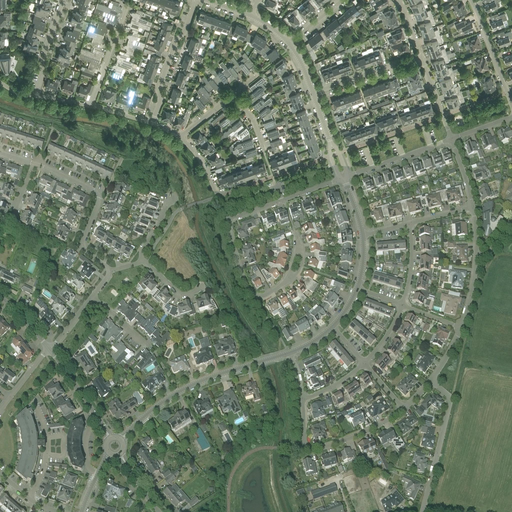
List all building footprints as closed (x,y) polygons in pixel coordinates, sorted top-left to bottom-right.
[(40,0),(40,2),(41,2),(40,5),(51,9),(52,5),(50,4),(50,2),(48,2),(48,0),(40,0)] [(87,12),(89,7),(87,6),(88,3),(80,0),(77,0),(76,3),(79,4),(78,6),(81,7),(80,10),(87,12)] [(121,9),(122,7),(119,6),(120,3),(112,0),(111,2),(113,3),(111,8),(98,3),(96,7),(118,15),(120,12),(121,12),(122,9),(121,9)] [(166,0),(164,7),(171,9),(174,1),(172,0),(171,0),(166,0)] [(267,0),(265,5),(267,6),(266,8),(275,13),(276,12),(276,11),(276,10),(276,9),(275,9),(275,8),(274,8),(274,7),(277,0),(267,0)] [(308,3),(304,6),(310,14),(311,13),(313,12),(313,11),(314,10),(315,9),(314,8),(317,6),(311,0),(307,0),(308,0),(308,1),(308,2),(308,3)] [(377,11),(387,6),(385,3),(388,1),(388,0),(376,0),(377,3),(374,5),(377,11)] [(428,3),(426,0),(417,0),(419,3),(411,6),(412,10),(413,10),(414,12),(425,8),(424,5),(428,3)] [(492,0),(493,1),(484,6),(487,12),(492,10),(492,11),(495,10),(495,9),(498,8),(498,7),(500,5),(498,2),(500,0),(492,0)] [(171,9),(169,13),(174,13),(179,15),(181,9),(182,6),(179,5),(180,2),(176,1),(174,1),(171,9)] [(461,5),(459,1),(453,4),(455,10),(457,9),(460,15),(467,11),(463,3),(461,5)] [(364,8),(361,4),(359,2),(355,5),(354,4),(353,5),(352,5),(351,5),(351,6),(350,7),(349,8),(355,15),(358,12),(361,16),(363,16),(365,14),(364,13),(366,11),(364,8)] [(444,12),(451,8),(448,3),(442,7),(444,12)] [(37,8),(35,13),(38,14),(42,16),(44,16),(45,13),(48,14),(49,12),(50,12),(51,9),(40,5),(39,8),(37,8)] [(306,17),(310,14),(304,6),(300,10),(300,9),(299,9),(298,8),(297,8),(296,9),(295,9),(294,10),(301,19),(304,17),(305,18),(306,17)] [(118,22),(119,19),(117,19),(118,15),(96,7),(94,12),(108,17),(106,22),(105,21),(104,23),(105,23),(112,26),(113,23),(116,24),(117,22),(118,22)] [(345,13),(341,16),(349,26),(353,23),(353,21),(351,18),(355,15),(349,8),(348,9),(347,9),(346,10),(345,10),(345,11),(344,12),(345,13)] [(427,11),(425,8),(414,12),(415,15),(416,19),(424,16),(425,19),(433,16),(430,10),(427,11)] [(142,14),(143,11),(137,9),(136,12),(134,11),(134,12),(133,12),(132,12),(131,13),(131,14),(131,15),(132,15),(132,16),(133,16),(132,19),(151,26),(152,23),(152,22),(141,18),(142,14)] [(85,18),(87,12),(80,10),(79,12),(76,12),(76,13),(73,12),(72,16),(82,20),(83,17),(85,18)] [(294,10),(292,11),(292,12),(292,13),(292,14),(292,15),(293,15),(289,18),(289,17),(288,17),(287,17),(286,17),(285,17),(284,17),(284,18),(291,26),(293,24),(294,26),(300,22),(299,21),(301,19),(294,10)] [(391,12),(390,10),(386,12),(382,13),(384,17),(381,18),(383,22),(382,22),(387,20),(396,16),(395,15),(396,14),(395,12),(394,12),(393,10),(391,12)] [(207,14),(205,13),(201,11),(199,17),(196,16),(194,22),(197,23),(198,21),(204,23),(207,14)] [(0,26),(1,26),(3,26),(3,24),(6,24),(6,20),(10,20),(11,13),(9,13),(4,13),(4,16),(0,16),(0,15),(0,26)] [(501,28),(501,27),(505,26),(503,21),(507,19),(505,13),(499,16),(500,19),(491,22),(494,29),(498,28),(499,29),(501,28)] [(210,25),(213,16),(211,16),(211,15),(207,14),(204,23),(203,25),(205,26),(206,24),(210,25)] [(35,15),(33,20),(34,21),(33,24),(44,28),(45,25),(46,22),(41,20),(42,17),(37,16),(35,15)] [(81,29),(83,24),(81,23),(82,20),(72,16),(71,19),(71,20),(70,22),(75,24),(74,27),(79,29),(81,29)] [(215,17),(213,16),(210,25),(214,26),(213,29),(215,29),(216,27),(219,18),(215,16),(215,17)] [(345,24),(346,23),(349,26),(341,16),(337,19),(336,18),(335,19),(334,19),(333,20),(332,21),(331,22),(337,29),(341,26),(343,30),(347,27),(345,24)] [(398,23),(399,22),(398,20),(397,20),(395,17),(396,16),(387,20),(382,22),(384,25),(389,23),(391,27),(398,24),(398,23)] [(422,31),(433,27),(431,24),(435,22),(433,16),(425,19),(426,22),(418,25),(420,29),(421,29),(422,31)] [(171,30),(173,25),(166,22),(167,20),(159,17),(158,20),(163,22),(161,26),(171,30)] [(216,27),(215,29),(221,32),(222,29),(225,21),(223,20),(223,19),(219,18),(216,27)] [(151,26),(132,19),(131,23),(130,22),(129,22),(128,23),(128,24),(128,25),(128,26),(129,26),(129,27),(133,28),(132,31),(134,32),(138,33),(139,30),(140,27),(150,30),(151,26)] [(107,29),(107,27),(104,26),(105,23),(104,23),(97,20),(97,22),(99,23),(97,28),(90,25),(88,30),(104,36),(105,32),(107,32),(108,30),(107,29)] [(465,20),(464,21),(455,24),(458,31),(462,29),(464,33),(474,29),(472,24),(471,22),(466,24),(466,23),(465,21),(465,20)] [(221,32),(227,34),(228,31),(231,22),(227,21),(225,21),(222,29),(221,32)] [(337,29),(331,22),(330,23),(329,23),(328,24),(327,25),(328,25),(326,26),(327,27),(323,30),(328,37),(331,40),(332,39),(335,37),(335,35),(334,33),(333,32),(337,29)] [(31,27),(29,32),(36,35),(37,32),(40,33),(40,31),(43,32),(44,28),(33,24),(32,27),(31,27)] [(231,26),(228,34),(233,35),(232,38),(236,40),(238,36),(242,27),(239,24),(238,25),(237,25),(236,27),(231,26)] [(171,30),(161,26),(159,26),(158,28),(161,29),(160,32),(169,35),(171,30)] [(247,40),(251,35),(247,32),(248,29),(247,29),(247,28),(242,27),(238,36),(244,39),(247,40)] [(434,31),(433,27),(422,31),(422,34),(423,38),(431,35),(432,38),(440,35),(438,29),(434,31)] [(79,36),(81,31),(79,30),(74,28),(73,32),(68,30),(67,32),(66,32),(65,35),(75,39),(76,36),(79,36)] [(103,43),(104,40),(102,39),(104,36),(88,30),(86,35),(94,37),(92,42),(90,41),(89,43),(94,45),(97,46),(98,43),(102,44),(102,42),(103,43)] [(328,37),(323,30),(319,34),(318,32),(317,33),(316,33),(315,34),(314,35),(315,35),(313,36),(319,43),(323,40),(323,41),(328,37)] [(400,31),(400,30),(396,31),(397,33),(395,33),(392,34),(394,38),(389,40),(391,45),(402,42),(401,38),(404,37),(402,31),(400,31)] [(508,46),(507,45),(511,44),(509,38),(511,37),(511,32),(511,31),(505,33),(506,37),(497,40),(500,47),(504,45),(505,46),(508,46)] [(29,32),(27,38),(28,38),(27,41),(38,45),(40,41),(37,40),(38,39),(35,38),(36,35),(29,32)] [(139,34),(138,33),(134,32),(133,34),(131,34),(130,34),(129,34),(128,35),(128,36),(128,37),(128,38),(129,38),(128,41),(144,47),(145,43),(137,40),(139,34)] [(167,40),(169,35),(160,32),(158,37),(167,40)] [(262,37),(258,34),(258,35),(256,34),(255,37),(251,35),(247,40),(251,42),(256,46),(262,37)] [(75,48),(76,43),(74,42),(75,39),(65,35),(64,39),(66,40),(66,42),(68,43),(67,46),(75,48)] [(428,50),(439,46),(438,43),(442,41),(440,35),(432,38),(433,41),(425,44),(427,48),(428,50)] [(191,38),(189,43),(200,47),(202,42),(203,39),(195,36),(194,39),(191,38)] [(319,43),(313,36),(312,37),(311,37),(310,38),(310,39),(308,40),(310,42),(305,45),(310,52),(316,47),(315,46),(319,43)] [(474,51),(477,50),(481,48),(477,36),(468,40),(472,51),(473,51),(474,51)] [(153,40),(153,41),(156,42),(165,45),(167,40),(158,37),(157,40),(155,39),(153,40)] [(262,54),(269,47),(265,43),(267,41),(265,40),(266,39),(262,37),(256,46),(259,48),(258,52),(262,54)] [(25,44),(23,50),(25,50),(30,52),(31,49),(36,51),(37,48),(38,45),(27,41),(26,44),(25,44)] [(144,47),(128,41),(127,45),(126,45),(125,45),(124,45),(124,46),(124,47),(124,48),(125,48),(126,49),(125,49),(127,50),(126,53),(133,55),(134,52),(133,52),(134,48),(142,51),(144,47)] [(164,50),(165,45),(156,42),(154,47),(146,44),(145,47),(156,51),(157,48),(164,50)] [(403,45),(402,42),(391,45),(393,51),(398,50),(399,53),(404,52),(404,53),(407,52),(407,50),(409,50),(407,43),(403,45)] [(198,56),(199,53),(200,47),(189,43),(188,49),(190,50),(189,53),(198,56)] [(104,54),(104,52),(101,50),(102,48),(97,46),(94,45),(93,47),(95,47),(94,52),(82,48),(80,53),(100,60),(102,56),(103,57),(104,54)] [(73,54),(75,48),(67,46),(66,49),(64,48),(63,49),(60,49),(59,52),(69,56),(70,53),(73,54)] [(441,50),(439,46),(428,50),(429,53),(430,57),(438,54),(439,57),(447,54),(445,48),(441,50)] [(273,50),(269,47),(262,54),(265,58),(269,57),(271,60),(279,53),(277,49),(276,49),(275,48),(273,50)] [(160,62),(161,57),(155,55),(156,52),(151,50),(145,48),(144,51),(152,54),(150,59),(160,62)] [(377,61),(383,59),(382,58),(385,57),(382,48),(373,51),(377,61)] [(133,55),(126,53),(122,51),(120,50),(119,53),(120,53),(119,54),(118,54),(117,54),(117,55),(116,56),(117,57),(117,58),(118,58),(117,61),(136,68),(138,64),(126,60),(127,56),(130,57),(131,57),(132,57),(132,56),(133,56),(133,55)] [(368,53),(372,63),(377,61),(373,51),(368,53)] [(68,66),(70,60),(68,59),(69,56),(59,52),(58,55),(58,56),(58,58),(63,60),(62,63),(66,65),(68,66)] [(255,65),(249,57),(245,52),(242,55),(244,58),(245,58),(247,60),(243,63),(242,62),(239,64),(243,68),(243,69),(246,73),(250,70),(249,69),(255,65)] [(9,55),(9,53),(1,54),(1,55),(1,58),(0,58),(0,59),(1,63),(1,64),(1,65),(1,66),(1,67),(2,67),(2,68),(2,69),(3,69),(3,70),(4,71),(5,71),(5,72),(6,74),(7,75),(8,75),(8,74),(9,74),(9,73),(10,66),(14,56),(13,56),(12,56),(12,55),(11,55),(10,55),(9,55)] [(80,53),(79,57),(90,62),(89,65),(88,68),(85,67),(84,70),(89,72),(90,69),(94,70),(95,67),(98,69),(99,67),(100,67),(101,64),(99,63),(100,60),(80,53)] [(203,58),(198,56),(189,53),(188,56),(186,54),(184,60),(191,63),(193,59),(194,60),(198,59),(199,60),(202,62),(203,58)] [(366,65),(372,63),(368,53),(363,55),(366,65)] [(435,69),(446,65),(445,62),(449,60),(447,54),(439,57),(440,60),(432,63),(433,67),(434,66),(435,69)] [(358,59),(361,67),(366,65),(363,55),(357,56),(358,59)] [(243,68),(239,64),(233,56),(230,59),(232,62),(233,62),(235,64),(231,67),(230,66),(228,68),(232,73),(232,74),(235,77),(239,74),(238,73),(243,69),(243,68)] [(483,60),(482,56),(474,59),(479,72),(489,68),(485,59),(483,60)] [(278,75),(281,73),(287,70),(285,65),(287,63),(286,62),(287,61),(283,58),(275,64),(278,68),(275,71),(278,75)] [(158,67),(160,62),(150,59),(148,64),(158,67)] [(356,69),(361,67),(358,59),(353,61),(356,69)] [(184,60),(182,66),(184,67),(183,69),(191,72),(192,69),(189,68),(190,68),(191,63),(184,60)] [(349,60),(343,62),(346,72),(352,70),(349,63),(350,63),(349,60)] [(113,66),(113,67),(113,68),(114,68),(114,69),(116,70),(115,72),(120,74),(121,74),(123,68),(131,71),(131,70),(135,72),(135,71),(136,68),(117,61),(116,65),(115,64),(114,64),(114,65),(113,65),(113,66)] [(232,73),(228,68),(222,61),(219,64),(222,67),(223,67),(224,69),(221,72),(220,71),(217,73),(223,81),(224,82),(228,79),(227,78),(232,74),(232,73)] [(343,62),(337,64),(341,74),(346,72),(343,62)] [(156,72),(158,67),(148,64),(146,69),(156,72)] [(336,76),(341,74),(337,64),(332,66),(336,76)] [(223,81),(217,73),(211,65),(208,68),(213,74),(214,74),(215,76),(212,79),(211,78),(208,80),(214,88),(215,89),(219,86),(218,85),(223,81)] [(446,65),(435,69),(436,71),(435,72),(437,76),(441,74),(445,73),(446,76),(454,73),(453,72),(451,67),(448,68),(446,65)] [(330,78),(336,76),(332,66),(327,68),(330,78)] [(325,80),(330,78),(327,68),(323,69),(322,70),(322,71),(322,72),(325,80)] [(83,69),(81,74),(91,78),(92,73),(89,72),(84,70),(83,69)] [(154,77),(156,72),(146,69),(145,74),(154,77)] [(191,72),(183,69),(182,72),(180,71),(178,77),(186,80),(187,75),(190,76),(190,75),(192,76),(193,73),(191,72)] [(281,73),(280,74),(282,79),(284,78),(285,82),(295,79),(294,74),(293,75),(293,73),(290,74),(287,70),(281,73)] [(415,73),(413,72),(405,75),(404,77),(405,79),(406,80),(410,78),(411,82),(420,79),(419,78),(420,77),(420,76),(419,74),(418,74),(417,72),(415,73)] [(138,77),(137,80),(139,81),(140,81),(145,83),(151,85),(152,82),(152,83),(154,77),(145,74),(141,73),(139,77),(138,77)] [(444,80),(439,82),(440,85),(441,85),(442,88),(453,84),(452,80),(456,79),(454,74),(454,73),(446,76),(447,79),(444,80)] [(214,88),(208,80),(204,75),(201,78),(204,81),(205,81),(206,83),(203,86),(202,85),(199,87),(200,88),(206,96),(210,93),(209,92),(214,88)] [(487,79),(486,76),(480,78),(481,82),(482,81),(486,92),(487,91),(487,93),(492,91),(492,90),(496,88),(493,81),(492,81),(491,78),(487,79)] [(185,89),(186,86),(184,85),(186,80),(178,77),(176,82),(179,83),(178,86),(185,89)] [(262,77),(250,87),(252,90),(253,92),(252,93),(255,96),(263,90),(264,89),(266,88),(262,83),(265,81),(262,77)] [(60,86),(61,82),(62,81),(56,79),(55,82),(48,80),(46,87),(55,91),(57,85),(60,86)] [(63,84),(62,89),(66,90),(65,91),(67,92),(71,93),(72,91),(75,92),(76,87),(79,81),(73,79),(72,83),(65,80),(63,84)] [(286,93),(295,90),(294,86),(297,85),(296,83),(297,83),(295,79),(285,82),(286,86),(284,88),(286,93)] [(420,80),(420,79),(411,82),(413,86),(409,88),(411,95),(420,92),(418,87),(422,86),(421,84),(422,84),(422,83),(422,80),(421,80),(420,80)] [(396,87),(393,80),(390,81),(390,80),(385,82),(388,93),(389,93),(397,90),(396,87)] [(383,94),(388,93),(385,82),(379,84),(383,94)] [(79,85),(77,89),(79,90),(78,94),(86,97),(88,92),(91,93),(94,85),(89,83),(88,87),(85,86),(85,87),(81,85),(79,85)] [(378,96),(383,94),(379,84),(374,86),(378,96)] [(454,87),(453,84),(442,88),(443,90),(442,91),(444,94),(451,92),(452,95),(460,92),(458,86),(454,87)] [(188,90),(185,89),(178,86),(177,89),(174,88),(172,93),(180,96),(182,91),(187,93),(188,90)] [(372,98),(378,96),(374,86),(368,88),(372,98)] [(104,89),(101,99),(108,101),(108,99),(113,101),(114,99),(116,94),(117,91),(111,89),(105,87),(104,89)] [(200,88),(197,91),(199,94),(200,94),(202,96),(198,99),(197,98),(194,100),(202,109),(205,106),(204,105),(210,100),(206,96),(200,88)] [(366,101),(372,98),(368,88),(363,90),(366,97),(365,98),(366,101)] [(119,97),(118,102),(120,103),(120,104),(125,106),(126,104),(130,105),(131,100),(135,91),(130,89),(128,94),(125,93),(124,96),(120,95),(119,97)] [(262,95),(266,93),(263,90),(255,96),(251,100),(254,104),(253,105),(256,109),(257,108),(265,101),(263,99),(262,100),(259,97),(262,95)] [(297,94),(295,90),(286,93),(288,98),(291,98),(292,102),(302,98),(301,94),(300,94),(300,92),(297,94)] [(362,99),(360,91),(354,93),(358,103),(364,101),(363,98),(362,99)] [(459,106),(458,103),(460,103),(459,99),(463,98),(460,92),(452,95),(453,98),(446,100),(447,104),(448,104),(449,107),(453,105),(455,108),(459,106)] [(180,106),(181,103),(178,102),(180,96),(172,93),(170,99),(173,100),(172,103),(180,106)] [(352,105),(358,103),(354,93),(349,95),(352,105)] [(347,107),(352,105),(349,95),(343,97),(347,107)] [(136,103),(135,108),(141,110),(141,109),(143,110),(145,106),(148,107),(148,106),(151,98),(146,96),(144,100),(138,98),(136,103)] [(342,109),(347,107),(343,97),(338,99),(341,107),(342,109)] [(269,103),(272,101),(269,98),(265,101),(257,108),(260,112),(259,113),(262,117),(263,116),(271,109),(269,107),(268,107),(266,105),(268,103),(269,103)] [(293,112),(302,109),(301,105),(304,104),(303,102),(304,102),(302,98),(292,102),(293,105),(291,107),(293,112)] [(335,109),(341,107),(338,99),(332,101),(335,109)] [(430,114),(433,113),(434,112),(430,103),(425,104),(429,115),(429,114),(430,114)] [(275,111),(278,109),(278,108),(279,107),(278,104),(271,109),(263,116),(265,122),(264,122),(265,127),(267,126),(276,123),(275,120),(274,120),(271,114),(274,111),(275,111)] [(429,115),(425,104),(420,106),(423,116),(424,116),(427,115),(428,115),(429,115)] [(420,118),(422,116),(423,116),(420,106),(415,108),(419,119),(418,118),(420,117),(420,118)] [(185,126),(191,110),(187,108),(184,117),(184,116),(181,118),(176,116),(173,125),(178,127),(178,126),(182,127),(182,125),(185,126)] [(419,119),(415,108),(410,110),(413,120),(414,119),(417,119),(416,118),(417,118),(418,118),(418,119),(419,119)] [(169,112),(165,110),(161,120),(166,121),(166,120),(170,121),(171,119),(174,120),(177,112),(172,111),(169,112)] [(299,119),(307,116),(307,114),(306,110),(297,113),(299,119)] [(397,124),(400,122),(401,122),(397,110),(391,112),(392,114),(396,125),(396,124),(397,123),(397,124)] [(410,121),(412,120),(413,120),(410,110),(405,112),(408,122),(409,122),(408,122),(410,121)] [(227,116),(223,112),(211,122),(214,125),(217,123),(217,122),(219,120),(221,123),(220,124),(222,126),(229,121),(231,119),(228,115),(227,116)] [(408,122),(405,112),(399,114),(403,123),(404,123),(406,123),(406,122),(407,122),(408,122),(408,123),(408,122)] [(396,125),(392,114),(386,116),(390,127),(394,126),(394,125),(395,124),(396,125)] [(239,120),(235,116),(231,119),(229,121),(233,126),(231,128),(230,127),(227,130),(228,130),(227,131),(226,131),(224,133),(223,134),(225,136),(229,133),(234,130),(242,124),(243,123),(240,119),(239,120)] [(308,119),(307,116),(299,119),(301,126),(310,122),(309,118),(308,119)] [(387,129),(390,127),(386,116),(381,118),(385,129),(385,128),(386,128),(387,129)] [(385,129),(381,118),(375,120),(379,130),(380,129),(383,129),(383,128),(385,129)] [(279,126),(283,125),(282,121),(276,123),(267,126),(268,131),(267,132),(269,136),(270,136),(280,132),(279,132),(278,129),(277,130),(276,126),(278,126),(279,126)] [(303,132),(312,129),(311,126),(312,126),(310,122),(301,126),(303,132)] [(375,134),(377,133),(378,132),(375,122),(370,124),(373,135),(374,135),(373,134),(375,133),(375,134)] [(367,125),(366,123),(364,124),(365,126),(368,136),(369,136),(372,135),(371,135),(372,135),(373,134),(373,135),(370,124),(367,125)] [(245,128),(242,124),(234,130),(229,133),(232,137),(235,134),(235,133),(237,132),(239,134),(238,135),(240,138),(241,137),(248,131),(248,132),(249,131),(246,127),(245,128)] [(365,138),(367,136),(368,136),(365,126),(360,128),(363,139),(363,138),(364,137),(365,137),(365,138)] [(357,129),(356,127),(354,128),(358,140),(359,139),(361,139),(361,138),(363,138),(363,139),(360,128),(357,129)] [(355,141),(357,140),(358,140),(354,128),(352,129),(352,131),(349,132),(353,142),(354,141),(355,141)] [(283,136),(286,134),(289,133),(288,129),(279,132),(280,132),(270,136),(272,141),(271,141),(272,146),(281,143),(283,142),(282,139),(280,139),(279,136),(282,135),(283,136)] [(313,131),(312,129),(303,132),(305,138),(315,134),(313,130),(313,131)] [(353,142),(349,132),(349,130),(342,132),(343,136),(345,135),(345,137),(344,137),(344,138),(344,139),(344,140),(345,141),(345,142),(346,142),(347,142),(348,143),(349,143),(351,143),(351,142),(353,142)] [(511,137),(509,130),(509,131),(506,132),(505,130),(497,133),(501,143),(509,140),(508,139),(511,137)] [(201,144),(208,139),(205,135),(202,135),(199,131),(191,137),(194,141),(195,140),(198,143),(199,142),(201,144)] [(235,146),(235,148),(235,149),(237,149),(243,146),(243,147),(253,143),(254,143),(252,138),(251,139),(248,132),(248,131),(241,137),(243,143),(241,144),(241,143),(237,144),(237,145),(236,145),(236,146),(235,146)] [(308,144),(316,141),(315,139),(316,138),(315,134),(305,138),(303,138),(305,145),(308,144)] [(491,139),(489,136),(481,139),(482,143),(481,143),(484,150),(491,148),(492,151),(498,149),(494,138),(491,139)] [(317,143),(316,141),(308,144),(310,150),(319,147),(318,143),(317,143)] [(211,145),(210,145),(207,142),(200,148),(203,151),(204,150),(206,154),(208,152),(210,155),(216,149),(212,144),(211,145)] [(254,148),(253,143),(243,147),(243,146),(237,149),(239,152),(243,151),(245,157),(257,152),(256,148),(254,148)] [(464,148),(464,149),(465,150),(466,150),(466,149),(467,154),(468,156),(473,154),(477,153),(479,159),(483,158),(480,151),(478,144),(475,145),(474,144),(468,146),(467,144),(464,145),(465,147),(464,147),(464,148)] [(52,155),(55,147),(50,145),(47,152),(52,155)] [(60,150),(55,147),(52,155),(57,157),(61,149),(60,150)] [(319,149),(318,147),(319,147),(310,150),(311,154),(309,155),(310,157),(321,153),(320,149),(319,149)] [(63,158),(66,151),(61,149),(57,157),(58,156),(63,158)] [(292,149),(287,151),(292,163),(296,162),(295,161),(298,161),(295,152),(294,152),(293,149),(292,149)] [(68,161),(71,154),(66,151),(63,158),(68,161)] [(287,151),(282,153),(283,156),(282,157),(285,165),(287,164),(288,165),(292,163),(287,151)] [(445,152),(442,153),(441,154),(442,158),(445,165),(444,163),(448,162),(449,164),(452,163),(449,156),(448,156),(446,152),(445,152)] [(226,164),(224,160),(222,160),(221,158),(218,157),(216,153),(208,159),(210,162),(211,162),(213,165),(215,164),(217,167),(226,164)] [(73,163),(76,156),(71,154),(68,161),(73,163)] [(279,158),(278,155),(275,156),(276,159),(280,168),(284,166),(283,166),(285,165),(282,157),(279,158)] [(432,161),(435,169),(435,167),(438,166),(439,167),(445,165),(442,158),(438,159),(436,155),(435,156),(435,155),(432,157),(431,157),(432,162),(432,161)] [(78,166),(82,158),(76,156),(73,163),(78,166)] [(83,168),(87,161),(82,158),(78,166),(83,168)] [(280,168),(276,159),(270,161),(273,170),(277,169),(277,168),(279,167),(279,168),(280,168)] [(423,165),(425,172),(426,172),(425,170),(429,169),(430,171),(435,169),(432,161),(432,162),(428,163),(427,159),(426,159),(425,159),(422,160),(423,160),(421,161),(423,165)] [(89,170),(92,163),(87,161),(83,168),(89,170)] [(262,174),(266,173),(266,172),(267,171),(264,162),(259,164),(262,174)] [(414,170),(416,178),(417,178),(415,174),(419,173),(420,174),(425,172),(423,165),(418,167),(417,162),(416,163),(415,162),(413,164),(411,164),(414,171),(414,170)] [(94,173),(97,166),(92,163),(89,170),(94,173)] [(258,176),(262,174),(259,164),(253,166),(256,175),(258,175),(258,176)] [(11,175),(14,167),(8,165),(7,170),(4,169),(2,175),(5,176),(6,173),(11,175)] [(482,180),(486,178),(484,172),(487,171),(485,165),(480,167),(477,168),(479,172),(473,174),(476,182),(482,179),(482,180)] [(99,176),(102,168),(97,166),(94,173),(99,175),(98,176),(99,176)] [(251,178),(255,177),(255,176),(256,175),(253,166),(248,168),(251,178)] [(14,167),(11,175),(14,176),(13,179),(16,179),(19,180),(21,174),(18,173),(19,169),(14,167)] [(104,178),(107,171),(102,169),(102,168),(99,176),(104,178)] [(247,179),(251,178),(248,168),(242,170),(245,179),(247,178),(247,179)] [(403,172),(406,179),(410,178),(411,180),(416,178),(414,170),(414,171),(409,172),(408,168),(407,168),(406,168),(404,169),(402,170),(403,172)] [(393,176),(396,183),(396,181),(399,180),(400,181),(406,179),(403,172),(399,174),(397,169),(396,170),(396,169),(393,171),(392,171),(393,176)] [(240,182),(244,181),(244,180),(245,179),(242,170),(237,172),(240,182)] [(109,181),(111,176),(112,174),(107,171),(104,178),(109,181)] [(236,183),(240,182),(237,172),(231,174),(234,183),(236,182),(236,183)] [(229,186),(226,176),(225,173),(221,174),(221,175),(218,177),(221,185),(223,184),(224,187),(229,185),(229,186)] [(384,179),(386,187),(387,186),(386,184),(390,183),(391,185),(396,183),(393,176),(389,177),(388,173),(387,173),(386,173),(383,174),(384,174),(382,175),(384,179)] [(229,186),(233,184),(234,183),(231,174),(226,176),(229,186)] [(372,178),(374,183),(377,190),(376,188),(380,187),(381,188),(386,187),(384,179),(379,181),(378,176),(377,177),(376,176),(374,178),(372,178)] [(44,187),(48,179),(42,177),(39,184),(44,187)] [(51,194),(54,187),(51,186),(53,182),(48,179),(44,187),(47,188),(45,192),(51,194)] [(371,192),(377,190),(374,183),(370,184),(368,180),(366,181),(366,180),(363,182),(362,182),(363,187),(361,187),(364,192),(366,191),(366,192),(370,190),(371,192)] [(4,183),(1,192),(3,192),(11,195),(13,189),(11,188),(12,185),(4,183)] [(61,194),(64,187),(59,184),(57,188),(54,187),(51,194),(55,196),(56,194),(60,196),(61,194)] [(127,187),(123,186),(118,184),(117,187),(115,186),(112,193),(120,196),(122,192),(125,193),(127,187)] [(492,193),(490,194),(486,185),(480,188),(481,191),(478,192),(482,201),(491,198),(493,197),(492,193)] [(458,203),(458,202),(459,202),(459,199),(458,198),(459,197),(463,196),(460,186),(454,188),(455,192),(451,193),(454,203),(455,203),(455,204),(458,203)] [(67,202),(67,201),(70,195),(68,193),(69,189),(64,187),(61,194),(63,196),(62,199),(67,202)] [(447,190),(441,191),(443,202),(447,200),(448,201),(448,202),(448,204),(454,203),(451,193),(450,189),(447,190)] [(335,195),(333,190),(324,193),(326,199),(328,198),(330,203),(340,200),(338,194),(335,195)] [(434,193),(431,194),(432,198),(435,208),(440,207),(439,204),(438,203),(439,203),(443,202),(441,191),(434,193)] [(10,200),(11,195),(3,192),(3,195),(0,194),(0,200),(5,202),(5,199),(10,200)] [(70,195),(67,201),(71,202),(73,203),(74,201),(77,202),(80,194),(75,192),(73,196),(70,195)] [(109,202),(110,203),(111,203),(119,206),(123,197),(120,196),(114,193),(114,194),(113,197),(111,196),(109,202)] [(31,199),(29,201),(37,204),(40,205),(42,200),(43,201),(44,198),(41,196),(40,196),(36,194),(35,197),(32,196),(31,199)] [(80,194),(77,202),(80,203),(78,206),(84,209),(87,202),(84,201),(86,197),(80,194)] [(428,199),(427,195),(421,196),(424,207),(428,206),(429,206),(428,207),(429,210),(435,208),(432,198),(428,199)] [(156,210),(159,203),(157,203),(158,200),(149,196),(148,198),(146,201),(149,203),(148,206),(154,209),(156,210)] [(415,213),(421,212),(420,209),(419,208),(420,208),(424,207),(421,196),(415,198),(416,202),(412,203),(415,213)] [(314,208),(313,206),(312,205),(313,204),(311,199),(305,201),(305,202),(304,202),(305,203),(301,205),(303,208),(302,208),(305,214),(309,213),(309,214),(312,213),(313,213),(315,212),(314,208)] [(408,200),(402,201),(404,212),(408,211),(409,211),(409,212),(410,215),(415,213),(412,203),(411,199),(408,200)] [(341,210),(339,206),(342,205),(340,200),(330,203),(332,209),(332,208),(334,212),(341,210)] [(36,214),(37,211),(40,205),(37,204),(29,201),(27,206),(31,208),(30,211),(36,214)] [(396,218),(401,217),(400,214),(400,213),(404,212),(402,201),(395,203),(396,207),(393,208),(396,218)] [(107,205),(105,212),(107,213),(116,216),(117,213),(120,207),(119,206),(111,203),(110,203),(109,206),(107,205)] [(292,208),(289,209),(290,212),(289,212),(292,219),(297,217),(296,216),(299,215),(301,214),(300,211),(299,209),(300,209),(298,204),(292,206),(292,207),(292,208)] [(142,210),(141,214),(144,216),(149,218),(152,219),(155,213),(153,212),(154,209),(148,206),(144,205),(144,207),(142,207),(141,209),(142,210)] [(389,209),(388,205),(382,206),(385,217),(389,216),(390,216),(389,217),(390,220),(396,218),(393,208),(389,209)] [(373,213),(370,214),(371,217),(373,216),(374,220),(375,219),(376,223),(382,222),(381,219),(380,218),(381,218),(385,217),(382,206),(377,208),(376,209),(377,212),(373,213)] [(492,223),(491,223),(490,222),(490,221),(490,214),(492,214),(491,206),(482,209),(482,223),(483,223),(483,230),(483,231),(484,232),(484,233),(484,234),(485,234),(485,235),(488,235),(488,236),(489,236),(489,235),(490,235),(491,234),(491,233),(492,234),(499,224),(500,225),(502,222),(501,222),(503,219),(499,216),(495,223),(494,223),(494,224),(493,224),(492,224),(492,223)] [(75,221),(76,218),(75,218),(76,215),(70,213),(71,210),(66,207),(64,210),(67,211),(65,217),(75,221)] [(280,210),(274,212),(276,218),(277,219),(279,218),(280,221),(280,222),(281,225),(289,223),(289,222),(288,220),(286,214),(285,214),(284,211),(281,212),(281,211),(280,211),(280,210)] [(342,214),(341,210),(334,212),(335,216),(335,217),(337,222),(346,219),(344,213),(342,214)] [(32,222),(36,214),(30,211),(28,214),(24,212),(22,217),(29,221),(30,220),(32,221),(32,222)] [(116,216),(107,213),(105,216),(103,215),(101,222),(109,225),(110,221),(113,222),(116,216)] [(149,218),(144,216),(141,214),(140,216),(138,219),(141,221),(139,224),(148,228),(150,221),(148,221),(149,218)] [(267,216),(267,215),(261,217),(263,222),(264,224),(266,223),(268,227),(270,226),(271,227),(275,225),(273,218),(273,219),(272,216),(272,215),(268,216),(267,216)] [(20,223),(19,225),(21,226),(21,228),(34,234),(36,231),(33,230),(34,230),(29,227),(32,221),(30,220),(29,221),(22,217),(20,223)] [(73,224),(75,221),(65,217),(62,222),(60,221),(58,223),(64,226),(65,223),(71,226),(72,224),(73,224)] [(240,231),(237,232),(238,234),(238,235),(238,236),(239,239),(240,239),(240,240),(244,238),(247,237),(246,233),(247,229),(255,226),(261,224),(259,219),(253,221),(253,220),(242,224),(243,227),(242,231),(240,231)] [(347,229),(346,225),(348,224),(346,219),(337,222),(339,227),(340,231),(347,229)] [(451,226),(452,237),(456,236),(456,237),(467,236),(466,224),(462,224),(462,221),(451,222),(451,226)] [(67,237),(69,234),(68,234),(69,231),(63,229),(64,226),(58,223),(57,226),(60,227),(57,233),(67,237)] [(148,228),(139,224),(136,223),(135,224),(133,227),(136,230),(134,233),(143,237),(145,230),(143,229),(144,227),(148,228)] [(312,224),(303,228),(305,233),(307,233),(308,237),(315,234),(315,235),(321,233),(319,228),(316,229),(314,224),(314,223),(312,224)] [(420,233),(419,233),(419,237),(420,236),(426,236),(430,235),(432,235),(434,235),(438,235),(441,235),(441,229),(437,229),(438,231),(433,232),(433,229),(429,229),(429,227),(424,228),(423,228),(424,230),(419,230),(420,233)] [(107,234),(103,232),(102,231),(98,228),(93,236),(96,238),(95,240),(101,243),(107,234)] [(348,233),(347,229),(340,231),(341,234),(340,234),(341,240),(351,239),(350,233),(348,233)] [(66,240),(67,237),(57,233),(55,238),(52,237),(51,239),(57,242),(58,239),(64,242),(65,240),(66,240)] [(114,241),(111,239),(112,237),(107,234),(101,243),(101,244),(102,242),(105,243),(104,245),(110,249),(116,239),(114,241)] [(318,241),(315,235),(315,234),(306,238),(308,244),(312,242),(312,246),(309,247),(325,245),(324,240),(318,241)] [(420,246),(430,246),(430,241),(433,241),(432,235),(430,235),(426,236),(426,239),(420,239),(420,243),(420,246)] [(283,236),(271,240),(272,243),(276,243),(277,243),(277,244),(276,244),(276,249),(279,249),(285,249),(288,249),(288,243),(286,243),(283,236)] [(123,246),(120,245),(122,242),(116,239),(110,249),(111,247),(114,249),(113,250),(115,251),(119,254),(124,247),(123,246)] [(349,249),(349,245),(352,244),(351,239),(341,240),(342,245),(342,249),(349,249)] [(455,247),(455,242),(447,243),(447,249),(455,249),(456,249),(456,251),(455,251),(455,252),(454,252),(454,253),(454,254),(455,254),(455,255),(456,255),(456,258),(453,258),(453,262),(467,262),(466,247),(455,247)] [(124,247),(120,252),(121,252),(123,254),(122,256),(128,259),(129,258),(131,255),(133,252),(135,248),(131,246),(131,247),(125,244),(123,246),(124,247)] [(250,248),(249,245),(243,247),(244,250),(241,251),(244,259),(247,258),(249,265),(255,262),(253,256),(253,255),(253,254),(256,252),(254,248),(251,249),(251,247),(250,248)] [(320,253),(319,246),(325,245),(309,247),(310,253),(314,253),(314,257),(326,258),(326,253),(320,253)] [(430,246),(420,246),(420,249),(421,249),(421,252),(425,252),(425,255),(433,256),(437,256),(437,250),(433,250),(431,250),(430,246)] [(279,249),(276,249),(272,249),(272,252),(278,254),(277,260),(286,263),(288,257),(285,256),(285,249),(279,249)] [(349,253),(349,249),(342,249),(342,253),(341,258),(351,259),(352,254),(349,253)] [(64,252),(61,257),(63,259),(67,262),(64,265),(69,269),(71,266),(74,262),(76,261),(73,259),(76,255),(70,251),(67,254),(64,252)] [(440,259),(440,256),(437,256),(433,256),(425,255),(425,259),(421,258),(420,262),(419,262),(419,265),(430,265),(430,261),(433,261),(433,259),(440,259)] [(325,263),(326,258),(314,257),(313,261),(309,260),(307,266),(317,269),(319,262),(325,263)] [(351,265),(351,259),(341,258),(340,264),(341,264),(340,267),(347,269),(348,265),(351,265)] [(284,269),(286,263),(277,260),(275,265),(269,263),(267,265),(279,275),(277,273),(281,268),(284,269)] [(80,273),(78,276),(83,279),(85,277),(88,279),(93,273),(90,271),(92,268),(90,267),(85,262),(82,266),(81,267),(84,269),(80,273)] [(279,275),(267,265),(272,269),(268,274),(263,270),(260,271),(267,282),(273,279),(275,280),(279,275)] [(431,276),(432,270),(430,270),(430,265),(419,265),(419,268),(420,268),(419,271),(424,271),(424,275),(431,276)] [(255,266),(250,268),(253,271),(252,271),(255,275),(256,278),(251,281),(256,290),(262,286),(261,284),(260,284),(261,283),(261,282),(264,280),(257,268),(256,267),(255,266)] [(346,273),(347,269),(340,267),(339,271),(337,276),(347,280),(349,274),(346,273)] [(18,284),(20,279),(21,279),(5,271),(2,278),(1,279),(4,280),(4,282),(7,284),(7,282),(13,285),(14,282),(18,284)] [(453,272),(449,271),(449,276),(453,276),(451,288),(462,289),(463,284),(461,284),(462,277),(465,278),(465,273),(453,271),(453,272)] [(315,289),(318,285),(312,282),(315,275),(305,272),(303,278),(307,279),(305,283),(315,289)] [(74,281),(71,285),(75,289),(79,292),(84,285),(80,283),(82,280),(81,279),(77,276),(75,275),(72,279),(74,281)] [(430,282),(431,276),(424,275),(423,278),(419,277),(418,280),(417,280),(417,283),(427,285),(428,281),(430,282)] [(153,282),(154,281),(149,277),(145,282),(143,280),(144,279),(143,279),(138,285),(140,287),(142,291),(144,291),(146,289),(153,282)] [(342,291),(344,286),(335,282),(332,281),(330,286),(333,288),(331,291),(338,294),(340,290),(342,291)] [(152,298),(157,292),(154,290),(157,287),(155,285),(156,285),(153,282),(146,289),(151,293),(149,295),(152,298)] [(315,289),(305,283),(302,286),(300,284),(295,288),(306,299),(302,295),(307,290),(312,293),(315,289)] [(427,296),(429,290),(426,289),(427,285),(417,283),(416,286),(417,286),(416,290),(421,290),(420,294),(427,296)] [(29,294),(32,290),(32,289),(23,285),(21,290),(29,294)] [(65,293),(62,297),(66,301),(70,304),(74,298),(71,295),(73,292),(71,291),(69,289),(67,288),(66,287),(62,291),(65,293)] [(306,299),(295,288),(297,290),(294,293),(292,290),(287,293),(292,301),(298,298),(302,302),(306,299)] [(167,295),(168,294),(163,290),(159,295),(157,292),(152,298),(155,300),(156,298),(161,302),(167,295)] [(338,294),(331,291),(330,294),(329,294),(326,298),(335,304),(338,299),(336,298),(338,294)] [(292,301),(287,293),(288,295),(284,297),(283,295),(278,299),(283,307),(288,304),(291,309),(295,306),(292,301)] [(435,297),(427,296),(420,294),(419,297),(415,295),(414,299),(413,298),(412,301),(415,302),(415,304),(418,305),(418,303),(422,305),(423,301),(426,301),(426,299),(434,301),(435,297)] [(169,315),(172,307),(169,306),(167,304),(168,303),(171,300),(169,298),(170,298),(167,295),(161,302),(163,304),(163,305),(162,306),(162,308),(163,309),(164,311),(163,313),(169,315)] [(448,297),(442,295),(440,301),(446,302),(444,313),(454,316),(457,303),(459,304),(460,300),(458,299),(448,296),(448,297)] [(202,298),(201,298),(201,299),(204,309),(205,311),(208,310),(212,309),(212,311),(217,309),(214,304),(212,300),(212,301),(209,302),(208,301),(207,297),(205,297),(205,296),(202,297),(202,298)] [(331,309),(335,304),(326,298),(323,303),(321,306),(327,311),(329,307),(331,309)] [(53,303),(50,308),(52,310),(53,310),(52,311),(53,312),(53,313),(57,316),(58,314),(60,316),(65,310),(62,307),(64,304),(62,303),(58,300),(56,299),(54,302),(53,303)] [(196,315),(199,313),(198,310),(204,309),(201,299),(197,301),(198,301),(196,302),(197,306),(193,307),(196,315)] [(124,316),(136,304),(133,301),(132,300),(127,306),(124,303),(122,300),(118,305),(121,307),(117,311),(119,313),(120,313),(123,316),(123,315),(124,316)] [(267,306),(266,307),(269,311),(269,310),(272,314),(277,310),(280,316),(280,317),(281,320),(285,318),(288,316),(285,310),(283,311),(279,304),(276,306),(273,301),(270,303),(266,305),(267,306)] [(368,310),(371,303),(365,301),(363,308),(368,310)] [(39,302),(37,304),(41,310),(42,309),(44,311),(42,313),(38,316),(42,320),(42,319),(49,327),(55,322),(52,318),(54,316),(53,315),(51,312),(47,308),(42,302),(41,304),(39,302)] [(190,308),(188,302),(182,304),(183,305),(186,314),(189,313),(190,316),(196,315),(193,307),(190,308)] [(373,312),(376,305),(371,303),(368,310),(373,312)] [(136,317),(133,314),(139,307),(136,304),(124,316),(125,318),(128,321),(130,323),(134,319),(136,321),(140,317),(138,315),(136,317)] [(183,305),(179,306),(179,307),(177,308),(178,310),(176,311),(172,309),(172,307),(169,315),(174,317),(176,318),(177,318),(179,317),(180,317),(180,316),(186,314),(183,305)] [(379,314),(382,307),(376,305),(373,312),(379,314)] [(319,309),(316,306),(312,310),(321,320),(325,316),(324,314),(327,311),(321,306),(319,309)] [(384,316),(387,309),(382,307),(379,314),(384,316)] [(390,318),(392,311),(387,309),(384,316),(390,318)] [(307,318),(312,324),(315,322),(317,324),(321,320),(314,312),(312,310),(305,315),(307,318)] [(144,330),(155,318),(152,314),(145,322),(140,317),(136,321),(138,323),(136,325),(139,327),(142,330),(142,329),(144,330)] [(405,318),(404,321),(405,322),(410,324),(414,326),(417,320),(416,320),(417,318),(412,316),(411,318),(408,316),(406,319),(405,318)] [(0,335),(1,337),(6,332),(10,328),(0,318),(0,335)] [(156,331),(152,328),(159,321),(155,318),(144,330),(145,332),(148,335),(147,335),(150,337),(152,335),(154,337),(158,333),(160,331),(158,329),(157,330),(156,330),(156,331)] [(312,324),(307,318),(305,321),(304,320),(299,323),(304,332),(309,329),(308,327),(312,324)] [(114,325),(111,323),(111,322),(109,320),(105,324),(103,322),(99,326),(101,328),(104,331),(100,336),(103,339),(115,327),(113,326),(114,325)] [(353,331),(358,326),(354,322),(348,328),(353,331)] [(299,335),(304,332),(299,323),(294,326),(295,326),(291,328),(295,335),(298,333),(299,335)] [(401,327),(400,330),(409,335),(411,336),(413,332),(414,331),(418,332),(419,330),(421,332),(421,331),(422,330),(419,328),(416,327),(414,326),(410,324),(409,327),(404,324),(402,327),(401,327)] [(357,335),(362,329),(358,326),(353,331),(357,335)] [(115,327),(103,339),(107,343),(111,338),(113,336),(116,338),(118,340),(119,340),(120,339),(120,338),(122,336),(120,334),(122,332),(120,330),(119,330),(116,328),(115,327)] [(295,335),(291,328),(287,331),(287,330),(282,333),(287,342),(292,339),(291,337),(295,335)] [(446,340),(449,333),(438,328),(435,335),(436,336),(432,344),(441,347),(444,339),(446,340)] [(361,339),(367,333),(362,329),(357,335),(361,339)] [(406,345),(409,340),(407,338),(409,335),(400,330),(398,332),(399,333),(397,336),(401,338),(400,341),(406,345)] [(156,339),(152,343),(155,346),(155,345),(158,348),(160,349),(167,341),(169,338),(171,336),(167,333),(161,340),(158,337),(156,339)] [(366,343),(371,337),(367,333),(361,339),(366,343)] [(370,347),(375,341),(371,337),(366,343),(370,347)] [(30,353),(31,352),(27,348),(27,347),(26,346),(19,338),(13,339),(12,344),(16,349),(15,349),(19,353),(21,354),(17,358),(23,365),(28,361),(28,360),(32,357),(30,355),(31,354),(30,353)] [(198,354),(193,355),(195,361),(196,361),(198,365),(203,363),(204,365),(208,363),(207,362),(212,360),(209,351),(208,351),(207,349),(210,348),(207,338),(207,339),(204,340),(205,344),(204,344),(205,347),(205,348),(202,349),(203,350),(203,351),(204,353),(203,353),(202,353),(198,355),(198,354)] [(231,342),(230,339),(219,342),(220,345),(214,347),(218,357),(228,354),(228,356),(236,354),(232,341),(231,342)] [(406,345),(400,341),(398,343),(394,341),(392,344),(392,343),(390,346),(399,352),(401,348),(403,350),(406,345)] [(332,351),(338,346),(335,342),(329,347),(332,351)] [(116,354),(111,359),(115,362),(126,350),(125,348),(122,345),(123,345),(120,343),(118,345),(116,343),(112,347),(114,349),(113,351),(116,354)] [(336,356),(342,351),(338,346),(332,351),(336,356)] [(395,361),(398,357),(396,355),(399,352),(390,346),(388,348),(389,349),(387,351),(391,354),(389,356),(395,361)] [(126,350),(115,362),(118,366),(123,361),(128,366),(130,363),(134,359),(132,357),(134,355),(131,353),(130,352),(128,350),(128,351),(126,350)] [(137,355),(134,359),(136,361),(138,359),(140,357),(143,360),(136,367),(140,370),(152,358),(150,356),(151,356),(148,353),(145,351),(142,355),(139,353),(137,355)] [(340,360),(346,355),(342,351),(336,356),(340,360)] [(95,369),(87,357),(85,353),(75,359),(78,363),(79,362),(85,371),(84,371),(86,374),(87,374),(87,375),(95,369)] [(423,356),(422,358),(418,356),(414,363),(418,365),(416,368),(424,374),(428,368),(429,368),(432,364),(431,364),(434,359),(426,353),(424,357),(423,356)] [(306,371),(308,370),(312,368),(321,364),(319,360),(321,359),(319,354),(302,362),(302,366),(304,365),(306,371)] [(344,364),(350,359),(346,355),(340,360),(344,364)] [(387,359),(383,356),(381,358),(380,358),(378,360),(386,367),(389,364),(391,366),(395,361),(389,356),(387,359)] [(185,361),(183,357),(180,359),(180,358),(173,361),(173,362),(169,363),(174,373),(181,370),(182,371),(183,370),(184,371),(189,369),(185,360),(185,361)] [(347,369),(353,364),(350,359),(344,364),(347,369)] [(380,377),(385,373),(384,371),(386,367),(378,360),(376,363),(377,363),(375,366),(378,369),(376,371),(380,377)] [(315,374),(312,368),(308,370),(309,372),(305,374),(305,376),(306,377),(308,380),(310,379),(311,381),(307,384),(316,379),(317,379),(322,376),(320,371),(315,374)] [(0,369),(0,379),(2,381),(6,384),(8,382),(11,383),(15,378),(11,374),(7,371),(4,375),(2,373),(3,373),(3,372),(1,371),(2,370),(0,369)] [(158,374),(152,378),(152,380),(148,383),(146,383),(145,382),(142,384),(145,389),(147,388),(149,392),(150,393),(153,391),(154,391),(154,390),(153,389),(156,387),(155,386),(158,384),(159,386),(164,382),(162,378),(164,377),(162,374),(163,373),(161,369),(157,372),(158,374)] [(362,377),(359,379),(362,383),(360,385),(365,391),(369,387),(372,385),(371,384),(371,383),(367,379),(368,377),(366,377),(364,375),(363,375),(361,377),(362,377)] [(417,382),(413,379),(410,376),(405,381),(404,380),(396,388),(405,396),(409,392),(408,391),(410,389),(411,389),(413,388),(412,387),(417,382)] [(105,385),(101,378),(92,384),(101,399),(110,393),(108,389),(110,387),(108,383),(105,385)] [(318,383),(317,379),(316,379),(307,384),(307,386),(309,387),(310,390),(311,389),(312,392),(319,389),(324,386),(323,385),(323,382),(320,382),(318,383)] [(54,388),(51,383),(44,389),(47,393),(48,392),(51,396),(61,390),(59,386),(59,387),(58,386),(54,388)] [(351,384),(349,386),(355,395),(358,393),(359,395),(365,391),(360,385),(357,387),(355,383),(352,385),(351,384)] [(246,386),(242,388),(242,389),(241,389),(242,393),(243,392),(245,398),(249,397),(249,396),(252,395),(255,402),(260,400),(258,394),(259,394),(258,390),(257,390),(255,384),(250,385),(250,384),(246,385),(246,386)] [(348,402),(353,399),(352,397),(355,395),(349,386),(346,388),(347,388),(344,390),(347,394),(344,396),(348,402)] [(55,406),(62,401),(60,397),(64,395),(63,394),(63,393),(61,390),(51,396),(54,401),(52,402),(55,406)] [(231,394),(230,391),(226,394),(227,396),(218,401),(222,410),(230,406),(234,414),(240,411),(236,403),(237,402),(232,393),(231,394)] [(334,398),(331,399),(335,407),(338,405),(342,403),(343,405),(348,402),(344,396),(341,397),(339,393),(336,395),(336,394),(333,396),(333,397),(334,398)] [(418,409),(415,412),(419,417),(423,414),(426,410),(429,407),(427,405),(429,403),(438,410),(439,408),(441,410),(442,406),(441,405),(443,404),(440,402),(441,401),(437,397),(436,398),(433,396),(431,399),(429,397),(421,405),(418,409)] [(111,410),(109,411),(113,416),(114,416),(117,420),(120,418),(120,419),(124,417),(123,416),(126,414),(125,413),(130,409),(131,409),(137,406),(133,400),(121,407),(117,400),(108,405),(111,410)] [(212,410),(207,400),(201,403),(201,402),(193,406),(198,416),(199,415),(200,416),(202,416),(204,415),(204,414),(204,412),(206,412),(205,411),(208,409),(209,412),(212,410)] [(378,416),(388,410),(382,400),(372,406),(373,407),(367,410),(372,418),(377,415),(378,416)] [(64,405),(62,401),(55,406),(57,410),(59,409),(62,413),(72,407),(70,403),(69,404),(68,402),(64,405)] [(314,405),(311,406),(313,412),(313,411),(314,413),(313,413),(312,414),(314,420),(324,416),(321,406),(326,405),(325,402),(320,404),(320,403),(317,404),(317,403),(314,405)] [(65,423),(73,418),(70,414),(74,412),(73,410),(74,410),(72,407),(62,413),(65,417),(63,419),(65,423)] [(32,416),(30,412),(27,414),(26,412),(23,414),(16,420),(17,423),(18,422),(19,425),(18,426),(31,420),(30,417),(31,416),(31,417),(31,416),(32,416)] [(175,419),(168,423),(173,430),(180,426),(181,428),(191,422),(189,419),(185,412),(181,414),(180,413),(174,418),(175,419)] [(354,428),(365,422),(360,412),(354,415),(354,416),(349,419),(354,428)] [(400,422),(395,425),(402,436),(406,433),(411,430),(410,428),(409,428),(417,422),(415,419),(412,415),(409,417),(410,418),(406,420),(407,421),(405,422),(404,420),(400,423),(400,422)] [(34,428),(31,420),(18,426),(19,426),(20,428),(19,429),(20,432),(34,428)] [(81,422),(72,425),(70,430),(81,434),(82,434),(81,434),(82,432),(83,432),(83,431),(82,431),(81,428),(82,428),(82,427),(83,427),(83,426),(82,426),(81,423),(81,422)] [(315,441),(326,437),(323,430),(325,430),(323,423),(312,427),(314,431),(312,432),(315,441)] [(204,434),(208,431),(204,424),(200,427),(204,434)] [(35,435),(34,428),(20,432),(21,434),(22,434),(22,437),(21,437),(21,438),(35,435)] [(422,428),(421,433),(426,434),(426,437),(424,436),(424,437),(423,438),(422,440),(423,441),(421,446),(421,447),(422,447),(424,447),(427,448),(428,449),(430,449),(431,449),(432,449),(432,448),(433,445),(433,443),(434,439),(432,438),(434,430),(428,428),(428,429),(422,428)] [(203,452),(210,448),(199,429),(194,432),(199,439),(196,441),(203,452)] [(81,434),(70,430),(68,435),(68,438),(80,440),(79,440),(81,434),(81,435),(81,434)] [(393,434),(390,430),(386,432),(379,436),(377,437),(382,446),(389,442),(390,444),(392,443),(396,450),(403,446),(404,447),(398,451),(400,454),(405,447),(399,437),(396,439),(393,434)] [(36,443),(35,435),(21,438),(22,438),(23,441),(22,441),(22,444),(36,443)] [(147,451),(146,450),(148,449),(145,445),(148,444),(151,441),(147,437),(142,442),(142,443),(141,443),(145,448),(136,454),(138,457),(140,461),(141,461),(144,466),(155,459),(153,461),(149,455),(147,451)] [(80,441),(80,440),(68,438),(67,441),(67,445),(68,445),(68,447),(79,447),(79,446),(79,441),(80,441)] [(376,449),(372,440),(364,443),(358,445),(362,455),(368,453),(369,454),(369,455),(370,455),(371,454),(372,454),(373,453),(373,452),(372,451),(376,449)] [(79,453),(79,447),(68,447),(68,448),(67,448),(67,452),(68,455),(80,453),(79,453)] [(350,452),(349,449),(343,451),(344,452),(340,453),(343,462),(347,460),(347,461),(348,461),(349,461),(351,461),(351,460),(351,459),(352,459),(354,463),(358,462),(353,451),(350,452)] [(36,458),(36,451),(22,450),(22,453),(23,453),(22,456),(21,456),(36,458)] [(81,459),(79,453),(80,453),(68,455),(69,458),(70,462),(71,463),(82,459),(81,459)] [(381,453),(378,455),(383,464),(386,463),(381,453)] [(336,464),(333,454),(333,455),(330,456),(328,456),(321,458),(322,462),(321,462),(322,466),(324,466),(324,468),(336,464)] [(425,470),(427,465),(425,464),(426,461),(423,460),(424,456),(415,454),(413,462),(416,462),(415,466),(414,465),(413,469),(414,470),(418,471),(423,473),(423,469),(425,470)] [(34,466),(36,458),(21,456),(22,456),(22,459),(21,459),(20,462),(34,466)] [(82,462),(81,459),(82,459),(71,463),(71,464),(72,468),(81,471),(82,470),(81,470),(82,467),(83,467),(83,466),(82,466),(82,465),(81,465),(82,462),(83,463),(83,462),(83,461),(82,462)] [(151,477),(159,471),(157,468),(160,467),(155,459),(144,466),(147,472),(149,475),(151,477)] [(308,461),(303,462),(304,470),(305,469),(306,473),(311,472),(311,475),(317,474),(315,467),(314,462),(311,463),(311,460),(308,461)] [(32,473),(34,466),(20,462),(19,465),(20,465),(19,468),(18,467),(18,468),(32,473)] [(32,473),(18,468),(19,468),(18,471),(17,471),(16,473),(24,480),(26,482),(26,481),(27,480),(31,482),(33,478),(31,477),(32,477),(31,477),(30,477),(32,473)] [(164,479),(171,475),(167,470),(161,474),(164,479)] [(75,484),(77,480),(76,480),(76,478),(74,478),(75,476),(67,473),(66,475),(67,475),(65,480),(75,484)] [(172,475),(164,481),(168,485),(175,479),(174,477),(172,475)] [(407,479),(403,477),(402,481),(408,484),(406,489),(407,491),(412,493),(411,496),(410,496),(409,499),(413,501),(414,498),(415,498),(416,496),(415,495),(417,491),(417,490),(419,484),(410,480),(407,478),(407,479)] [(74,488),(75,484),(65,480),(63,485),(62,487),(70,490),(70,489),(72,489),(73,488),(74,488)] [(113,484),(110,483),(109,484),(108,483),(107,486),(108,487),(103,497),(104,498),(109,500),(111,496),(112,497),(116,495),(116,494),(121,496),(123,491),(123,490),(122,490),(112,485),(113,484)] [(167,490),(163,493),(169,500),(176,495),(176,494),(178,492),(180,491),(178,489),(175,485),(171,489),(170,487),(167,490)] [(314,499),(338,493),(336,485),(312,492),(314,499)] [(70,498),(71,494),(70,494),(71,492),(69,491),(70,490),(62,487),(59,486),(57,493),(60,494),(70,498)] [(43,490),(41,496),(46,499),(49,493),(43,490)] [(176,495),(169,500),(176,508),(180,505),(185,500),(182,497),(184,495),(180,490),(180,491),(178,492),(176,494),(176,495)] [(68,502),(70,498),(60,494),(58,499),(57,499),(57,501),(64,504),(65,502),(67,503),(68,501),(68,502)] [(8,499),(4,495),(0,499),(0,504),(2,506),(3,506),(8,499)] [(384,501),(381,502),(384,511),(387,511),(390,511),(389,508),(394,505),(396,507),(400,504),(393,495),(384,501)] [(191,508),(195,504),(199,501),(195,497),(192,501),(188,504),(191,508)] [(3,506),(1,508),(5,511),(7,509),(12,503),(8,499),(3,506)] [(9,511),(11,511),(16,507),(12,503),(7,509),(9,511)] [(329,508),(325,509),(326,511),(343,511),(340,504),(337,505),(336,503),(332,505),(333,506),(329,508)]
